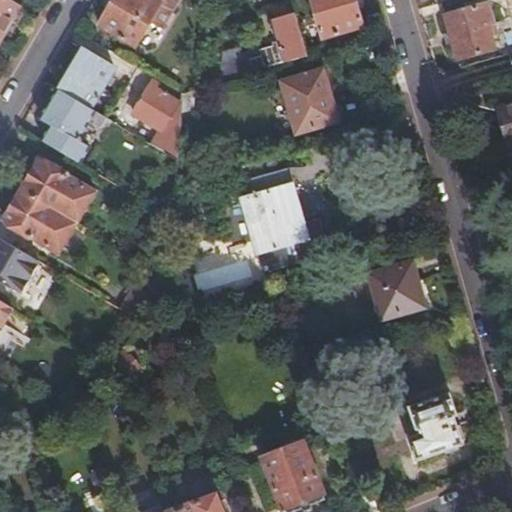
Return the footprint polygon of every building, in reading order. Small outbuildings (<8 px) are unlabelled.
[(9,0),(0,0),(0,40),(13,20),(20,20),(23,15),(18,9),(20,6),(14,3),(9,0)] [(15,0),(14,3),(20,6),(39,18),(46,4),(41,1),(41,0),(15,0)] [(116,0),(100,26),(137,48),(152,23),(163,30),(181,0),(116,0)] [(314,0),(319,14),(359,2),(358,0),(314,0)] [(449,1),(449,0),(415,0),(418,9),(449,1)] [(253,71),(286,62),(307,56),(292,2),(266,9),(269,22),(275,20),(280,39),(273,42),(273,45),(260,49),(262,56),(250,59),(248,52),(241,54),(240,47),(224,51),(221,81),(253,71)] [(359,2),(319,14),(325,37),(366,25),(359,2)] [(494,51),(491,38),(488,25),(496,23),(491,5),(445,15),(457,60),(494,51)] [(488,25),(491,38),(499,36),(496,23),(488,25)] [(369,45),(351,50),(357,69),(375,64),(369,45)] [(63,89),(90,106),(115,67),(87,50),(63,89)] [(324,68),(283,80),(298,133),(339,122),(324,68)] [(153,144),(166,152),(178,159),(181,114),(181,106),(156,90),(159,84),(152,80),(133,112),(162,130),(153,144)] [(44,140),(80,162),(90,145),(84,141),(96,124),(104,129),(111,119),(90,106),(63,89),(60,88),(41,116),(54,123),(44,140)] [(192,89),(182,92),(181,106),(181,114),(196,109),(192,89)] [(511,102),(498,106),(507,138),(511,136),(511,102)] [(158,169),(158,209),(174,219),(176,184),(178,159),(166,152),(166,169),(158,169)] [(22,188),(54,207),(77,221),(96,189),(73,175),(41,157),(22,188)] [(289,184),(242,198),(258,252),(299,239),(302,247),(319,241),(313,221),(300,225),(289,184)] [(77,221),(54,207),(22,188),(4,219),(36,237),(60,250),(77,221)] [(174,219),(158,209),(157,209),(150,222),(173,235),(174,219)] [(0,277),(20,290),(39,259),(0,236),(0,277)] [(248,259),(194,274),(199,292),(253,277),(248,259)] [(413,263),(370,276),(383,321),(426,309),(413,263)] [(159,271),(147,291),(162,300),(165,298),(169,293),(170,278),(159,271)] [(195,298),(198,311),(273,290),(268,277),(195,298)] [(137,285),(123,309),(144,321),(162,300),(147,291),(137,285)] [(180,299),(169,293),(165,298),(174,306),(180,299)] [(0,324),(11,306),(0,299),(0,324)] [(116,358),(124,378),(139,372),(137,367),(141,365),(132,352),(127,355),(124,351),(118,352),(116,358)] [(57,369),(51,379),(66,387),(72,378),(57,369)] [(450,393),(410,404),(419,434),(411,436),(418,457),(459,446),(451,417),(457,415),(450,393)] [(262,457),(282,508),(287,506),(288,511),(303,505),(301,500),(306,498),(308,503),(322,497),(321,492),(325,491),(305,440),(262,457)] [(345,471),(351,486),(364,481),(358,466),(345,471)] [(364,481),(351,486),(360,511),(376,511),(379,511),(367,480),(364,481)] [(176,507),(178,511),(220,511),(213,493),(176,507)] [(178,511),(176,507),(164,511),(161,511),(157,500),(139,507),(141,511),(178,511)]
